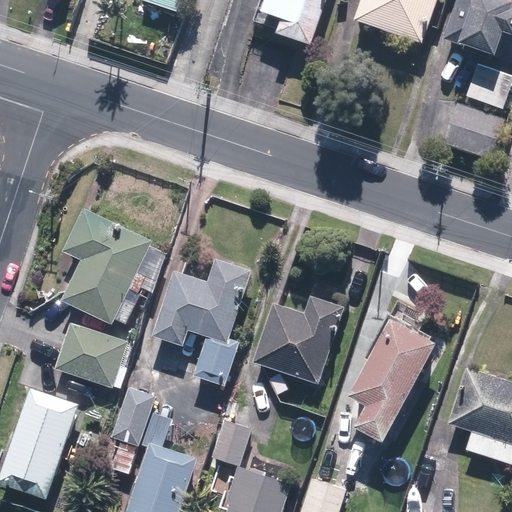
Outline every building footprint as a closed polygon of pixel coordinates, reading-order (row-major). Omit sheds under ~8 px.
[(148,0),(182,11),(185,0),(148,0)] [(316,43),(331,0),(269,0),(266,10),(289,18),(284,32),(316,43)] [(366,0),(360,21),(427,44),(441,0),(366,0)] [(511,60),(511,0),(461,0),(448,38),(511,60)] [(511,90),(511,72),(481,62),(469,96),(506,108),(511,90)] [(508,120),(460,104),(447,142),(495,159),(508,120)] [(67,299),(117,323),(157,240),(89,208),(69,251),(87,259),(67,299)] [(199,376),(230,386),(245,341),(235,337),(256,270),(220,259),(213,281),(179,270),(158,335),(188,344),(193,329),(212,335),(199,376)] [(258,363),(324,384),(349,307),(314,295),(308,312),(278,302),(258,363)] [(357,394),(374,403),(362,425),(391,440),(444,341),(398,317),(357,394)] [(132,341),(74,322),(59,368),(117,387),(132,341)] [(511,379),(471,366),(452,422),(511,441),(511,379)] [(160,396),(133,386),(116,437),(142,446),(160,396)] [(52,498),(84,403),(37,387),(4,482),(52,498)] [(184,511),(203,458),(169,446),(178,419),(158,412),(148,444),(154,446),(131,511),(184,511)] [(240,464),(255,428),(232,419),(218,455),(240,464)] [(285,511),(295,484),(247,468),(231,511),(285,511)] [(342,511),(350,489),(316,478),(305,511),(342,511)]
